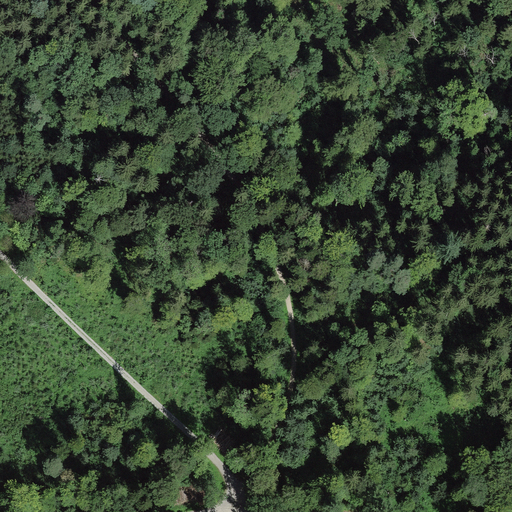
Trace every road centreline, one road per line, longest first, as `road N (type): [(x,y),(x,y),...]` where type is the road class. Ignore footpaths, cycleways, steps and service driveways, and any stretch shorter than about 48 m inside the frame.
road 1 (track): [(85,0),(234,181),(286,293),(293,340),(287,403),(240,508)]
road 2 (track): [(240,508),(215,461),(0,253)]
